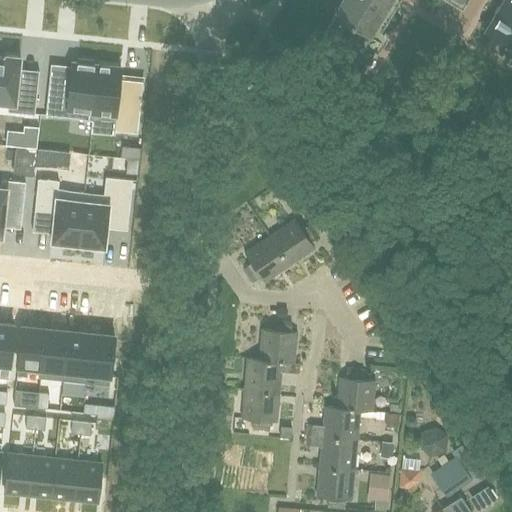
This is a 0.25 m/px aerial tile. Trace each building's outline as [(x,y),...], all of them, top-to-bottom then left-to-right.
[(340,0),(333,14),(334,14),(321,36),(366,63),(379,40),(369,34),(390,0),(340,0)] [(511,0),(501,0),(491,18),(483,30),(487,33),(511,47),(511,0)] [(0,56),(0,102),(8,103),(7,111),(34,114),(37,82),(18,80),(20,56),(5,55),(5,57),(0,56)] [(49,80),(45,115),(92,120),(98,64),(94,64),(94,60),(78,58),(78,62),(72,62),(70,82),(49,80)] [(98,64),(92,120),(93,112),(114,114),(112,130),(137,133),(142,81),(119,79),(120,67),(98,64)] [(360,99),(366,94),(360,85),(353,90),(360,99)] [(342,97),(348,107),(355,102),(348,93),(342,97)] [(373,104),(366,94),(360,99),(366,108),(373,104)] [(361,111),(355,102),(348,107),(355,116),(361,111)] [(379,113),(373,104),(366,108),(372,117),(379,113)] [(368,121),(361,111),(355,116),(361,125),(368,121)] [(379,127),(385,136),(392,132),(386,122),(379,127)] [(380,140),(374,130),(367,135),(374,144),(380,140)] [(398,141),(392,132),(385,136),(392,146),(398,141)] [(387,149),(380,140),(374,144),(380,153),(387,149)] [(405,150),(398,141),(392,146),(398,155),(405,150)] [(393,158),(387,149),(380,153),(386,163),(393,158)] [(139,159),(127,158),(125,172),(137,173),(139,159)] [(84,192),(79,243),(90,244),(90,245),(104,247),(107,225),(127,227),(132,178),(105,176),(103,194),(84,192)] [(0,187),(0,235),(1,236),(4,209),(22,211),(25,181),(1,179),(0,188),(0,187)] [(37,179),(33,217),(53,219),(51,241),(68,243),(68,241),(79,243),(84,192),(56,189),(57,181),(37,179)] [(294,218),(268,235),(288,264),(313,247),(310,242),(317,237),(308,223),(301,228),(294,218)] [(288,264),(268,235),(243,252),(250,262),(242,267),(252,282),(259,276),(263,281),(288,264)] [(261,328),(258,358),(293,361),(296,331),(290,331),(291,322),(274,320),(273,329),(261,328)] [(0,377),(8,379),(14,325),(0,323),(0,377)] [(22,325),(17,375),(26,376),(27,371),(40,372),(39,377),(40,377),(45,328),(22,325)] [(45,328),(40,377),(63,380),(68,330),(45,328)] [(68,330),(63,380),(84,382),(84,390),(91,333),(68,330)] [(91,333),(84,390),(94,391),(94,383),(109,385),(114,335),(91,333)] [(298,362),(293,361),(258,358),(246,357),(244,387),(278,390),(280,371),(297,373),(298,362)] [(338,376),(336,406),(371,410),(374,380),(362,378),(363,369),(346,367),(345,377),(338,376)] [(275,421),(278,390),(244,387),(241,418),(252,419),(252,428),(268,430),(269,420),(275,421)] [(15,389),(13,405),(37,407),(38,394),(38,392),(15,389)] [(38,394),(37,407),(46,408),(48,395),(38,394)] [(74,398),(73,411),(82,412),(84,399),(74,398)] [(84,399),(82,412),(92,413),(93,400),(84,399)] [(356,439),(358,417),(358,410),(371,411),(371,410),(336,406),(324,405),(322,426),(307,424),(306,435),(356,439)] [(27,415),(25,428),(35,429),(36,416),(27,415)] [(36,416),(35,429),(44,430),(46,417),(36,416)] [(72,419),(71,432),(80,433),(82,420),(72,419)] [(382,437),(403,443),(408,425),(387,419),(382,437)] [(82,420),(80,433),(90,434),(91,421),(82,420)] [(353,475),(356,439),(306,435),(305,445),(320,447),(318,472),(353,475)] [(9,452),(4,492),(28,495),(32,454),(9,452)] [(32,454),(28,495),(50,497),(55,457),(32,454)] [(453,456),(431,473),(447,496),(470,479),(469,479),(478,472),(468,456),(458,462),(453,456)] [(55,457),(50,497),(73,500),(77,459),(55,457)] [(77,459),(73,500),(97,502),(101,462),(77,459)] [(350,500),(353,475),(318,472),(315,497),(327,498),(326,507),(343,508),(344,499),(350,500)] [(428,499),(431,485),(381,475),(376,497),(390,500),(387,511),(388,511),(395,511),(400,493),(428,499)] [(469,511),(460,497),(436,511),(469,511)]
